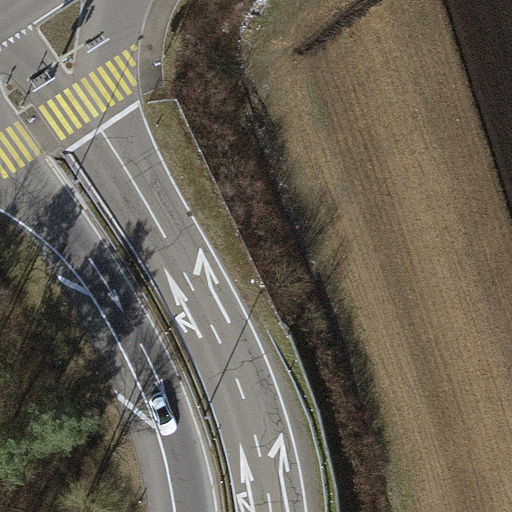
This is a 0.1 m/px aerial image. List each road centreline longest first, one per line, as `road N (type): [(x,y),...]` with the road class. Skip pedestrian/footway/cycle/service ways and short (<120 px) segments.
road 1 (motorway): [(42,195),(135,346),(172,438),(187,511)]
road 2 (motorway): [(271,511),(242,390),(149,211)]
road 3 (motorway): [(149,211),(0,17)]
road 4 (motorway): [(149,211),(110,88),(118,0)]
